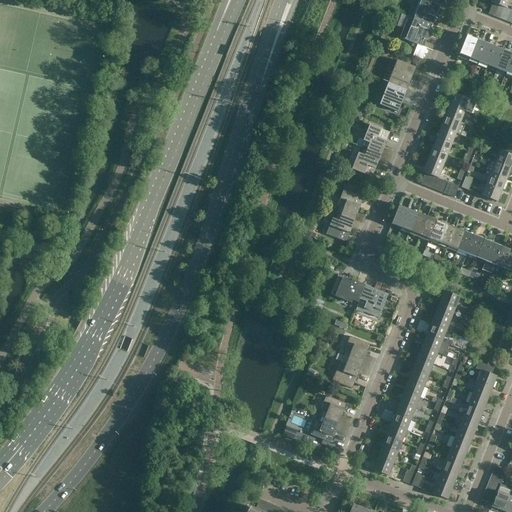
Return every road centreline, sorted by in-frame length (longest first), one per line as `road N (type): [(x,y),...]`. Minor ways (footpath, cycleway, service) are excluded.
road 1 (primary): [(43,511),(143,381),(202,252),(273,38)]
road 2 (primary): [(231,12),(84,355),(0,470)]
road 3 (residential): [(345,474),(414,303),(408,281),(365,248),(390,179)]
road 4 (residential): [(390,179),(457,9)]
road 5 (residential): [(505,223),(390,179)]
